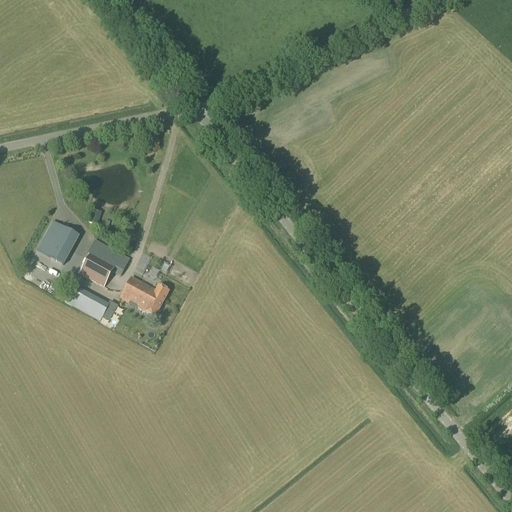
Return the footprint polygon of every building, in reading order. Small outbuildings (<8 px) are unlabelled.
[(307,134),(295,144),(308,160),(320,150),(307,134)] [(88,224),(97,226),(100,213),(92,211),(88,224)] [(55,227),(40,253),(63,266),(78,240),(55,227)] [(120,278),(129,261),(95,242),(88,254),(90,255),(79,275),(103,289),(112,273),(120,278)] [(141,262),(138,270),(146,272),(148,265),(141,262)] [(156,299),(163,303),(169,293),(158,287),(155,292),(131,279),(126,288),(151,302),(153,303),(156,299)] [(110,307),(109,306),(73,287),(64,303),(100,322),(107,326),(114,314),(120,317),(123,310),(116,306),(115,309),(111,306),(110,307)] [(151,302),(126,288),(120,300),(155,319),(163,303),(156,299),(153,303),(151,302)]
